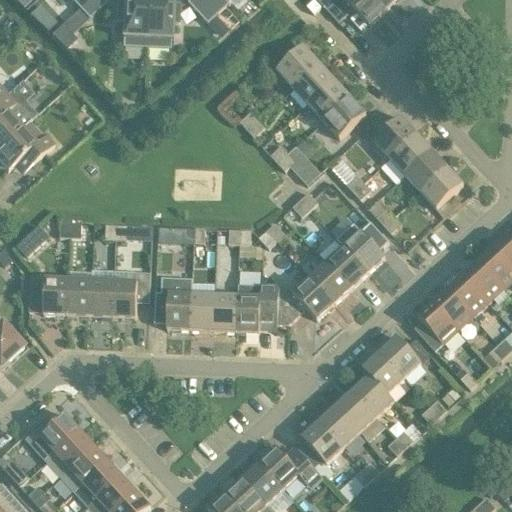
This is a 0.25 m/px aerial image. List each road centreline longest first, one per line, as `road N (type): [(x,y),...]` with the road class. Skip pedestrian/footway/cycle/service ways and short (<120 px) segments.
road 1 (residential): [(307,383),(510,196)]
road 2 (residential): [(68,374),(96,363),(278,371),(307,383)]
road 3 (residential): [(510,196),(386,63)]
road 4 (residential): [(68,374),(170,485),(185,491)]
road 5 (residential): [(185,491),(307,383)]
